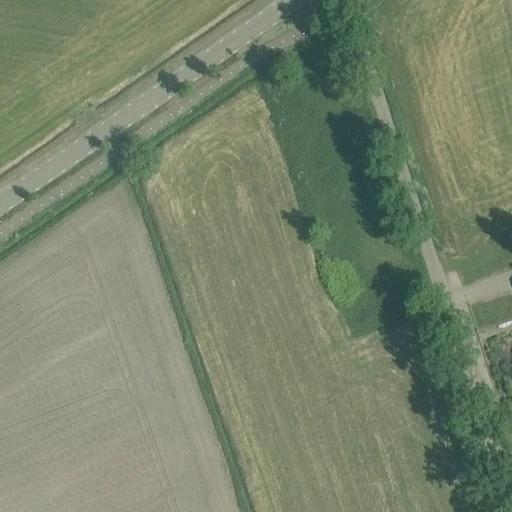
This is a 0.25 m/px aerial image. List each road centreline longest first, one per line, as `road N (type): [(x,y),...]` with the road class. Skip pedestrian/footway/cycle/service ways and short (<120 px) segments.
road 1 (unclassified): [(511,495),(348,0)]
road 2 (unclassified): [(0,210),(299,0)]
